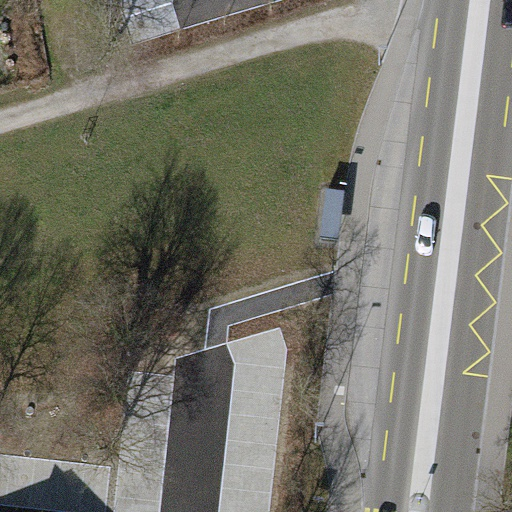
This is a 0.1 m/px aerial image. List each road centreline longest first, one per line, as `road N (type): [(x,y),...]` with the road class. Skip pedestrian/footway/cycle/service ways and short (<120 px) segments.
road 1 (secondary): [(420,511),(478,0)]
road 2 (track): [(0,119),(311,26),(478,4)]
